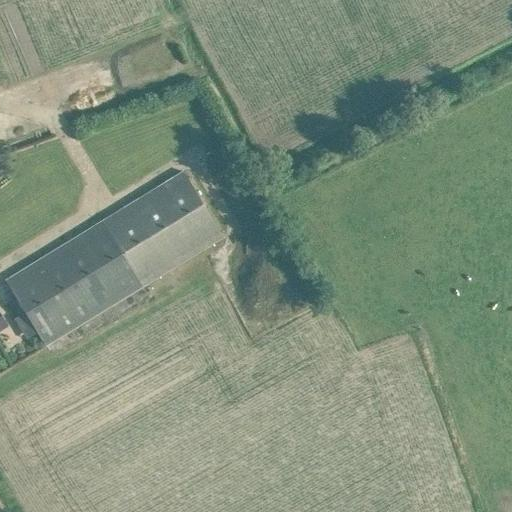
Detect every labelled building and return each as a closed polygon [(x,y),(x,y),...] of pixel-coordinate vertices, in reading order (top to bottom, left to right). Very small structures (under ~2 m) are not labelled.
[(0,33),(0,56),(23,48),(16,28),(0,33)] [(145,126),(106,149),(128,186),(192,150),(172,116),(147,130),(145,126)] [(58,167),(71,196),(100,182),(86,154),(58,167)] [(32,185),(0,202),(0,256),(55,226),(36,193),(58,181),(45,159),(24,170),(32,185)] [(47,345),(224,236),(184,172),(7,281),(47,345)]
